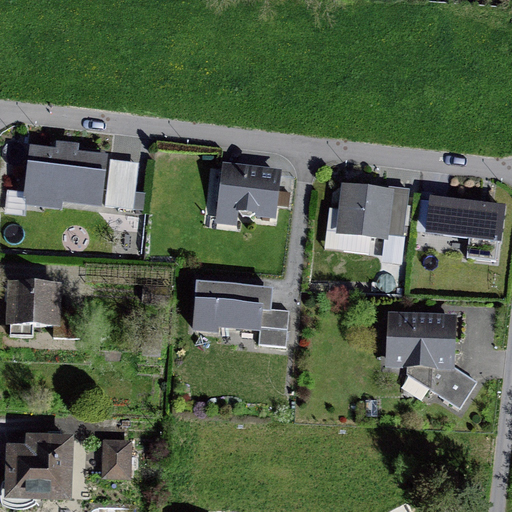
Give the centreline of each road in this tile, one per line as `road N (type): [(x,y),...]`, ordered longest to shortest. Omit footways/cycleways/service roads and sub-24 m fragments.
road 1 (residential): [(0,110),(511,172)]
road 2 (residential): [(495,511),(511,382)]
